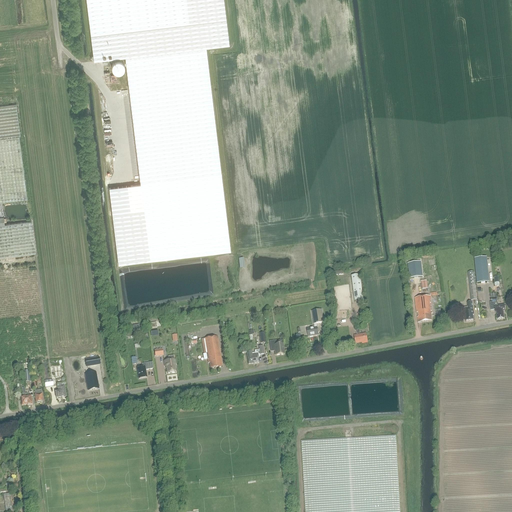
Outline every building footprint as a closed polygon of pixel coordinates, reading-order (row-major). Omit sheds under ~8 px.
[(110,188),(109,188),(119,265),(231,251),(206,48),(229,45),(223,0),(86,0),(94,61),(95,61),(125,58),(141,184),(110,188)] [(0,257),(36,253),(31,222),(5,225),(2,203),(27,200),(19,137),(20,137),(16,105),(0,106),(0,257)] [(474,259),(477,284),(489,282),(487,257),(474,259)] [(421,262),(408,263),(409,279),(423,277),(421,262)] [(473,272),(468,273),(471,301),(477,300),(473,272)] [(351,276),(355,301),(363,300),(360,275),(351,276)] [(433,314),(430,296),(415,298),(417,313),(419,312),(419,317),(417,317),(418,323),(432,321),(431,314),(433,314)] [(497,298),(490,299),(491,303),(490,303),(491,311),(495,310),(495,314),(496,314),(497,319),(504,319),(503,311),(505,311),(504,306),(498,307),(497,298)] [(468,307),(463,308),(464,317),(465,316),(466,322),(473,321),(473,315),(474,315),(473,310),(472,302),(467,303),(468,307)] [(308,337),(318,336),(317,328),(316,324),(324,322),(322,310),(312,312),(314,328),(307,329),(308,337)] [(366,333),(360,334),(359,330),(356,330),(357,335),(354,335),(355,344),(368,342),(366,333)] [(222,367),(218,337),(202,339),(204,354),(206,354),(207,360),(208,360),(208,363),(210,363),(210,369),(222,367)] [(276,341),(270,342),(271,349),(274,348),(275,356),(284,355),(283,344),(276,345),(276,341)] [(254,364),(252,353),(252,354),(251,349),(246,350),(245,350),(244,345),(240,346),(241,354),(245,353),(247,353),(248,365),(254,364)] [(252,353),(254,364),(259,363),(258,357),(259,357),(260,355),(264,354),(263,346),(259,347),(259,350),(254,351),(255,353),(252,353)] [(99,358),(85,360),(86,366),(100,364),(99,358)] [(176,373),(175,365),(176,365),(175,360),(164,361),(165,367),(166,367),(167,374),(176,373)] [(143,368),(137,369),(139,379),(147,378),(146,370),(154,369),(152,362),(142,364),(143,368)] [(99,388),(98,380),(97,373),(88,375),(89,380),(90,380),(91,389),(99,388)] [(61,398),(66,397),(64,386),(57,387),(58,392),(55,393),(56,399),(57,399),(58,400),(60,400),(60,399),(61,399),(61,398)] [(36,403),(37,402),(38,403),(40,403),(40,402),(43,402),(42,393),(40,393),(40,390),(35,391),(35,395),(36,403)] [(10,494),(3,495),(5,510),(12,510),(10,494)]
